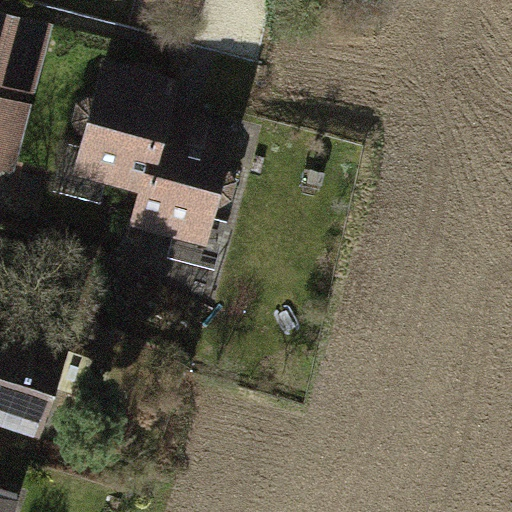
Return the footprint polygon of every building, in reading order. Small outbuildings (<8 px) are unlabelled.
[(71,32),(0,12),(0,83),(52,98),(71,32)] [(189,78),(109,58),(79,174),(146,191),(137,226),(214,246),(243,131),(180,115),(189,78)] [(45,106),(0,92),(0,168),(25,175),(45,106)] [(85,340),(0,314),(0,420),(55,437),(85,340)] [(0,511),(26,511),(29,501),(0,493),(0,511)]
